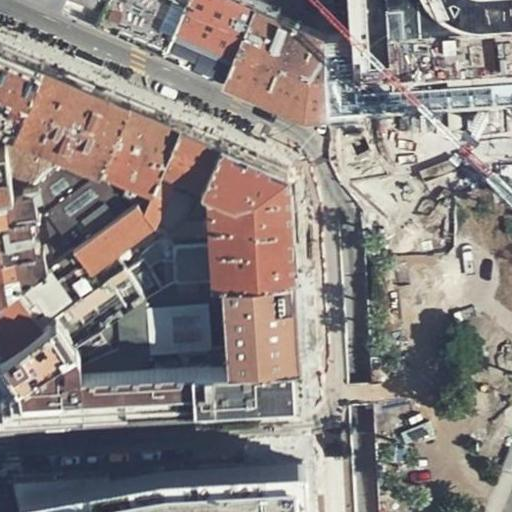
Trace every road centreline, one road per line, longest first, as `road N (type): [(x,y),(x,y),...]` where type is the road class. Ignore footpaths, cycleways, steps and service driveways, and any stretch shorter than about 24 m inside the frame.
road 1 (residential): [(323,153),(0,4)]
road 2 (residential): [(0,449),(338,432)]
road 3 (residential): [(338,432),(323,153)]
road 4 (residential): [(323,153),(511,143)]
